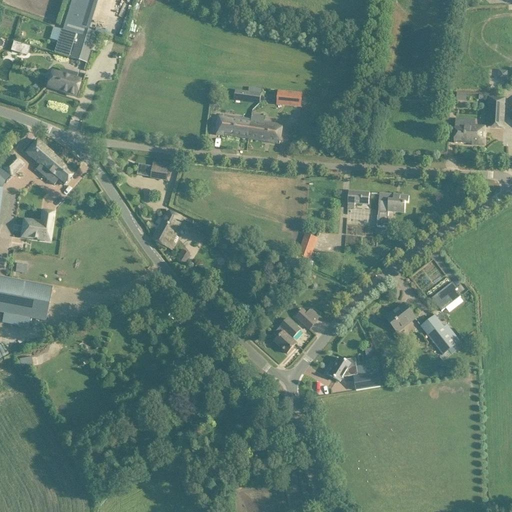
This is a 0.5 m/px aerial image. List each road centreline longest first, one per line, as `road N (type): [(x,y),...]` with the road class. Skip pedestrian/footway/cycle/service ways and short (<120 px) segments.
road 1 (unclassified): [(511,175),(74,133)]
road 2 (unclassified): [(289,379),(182,284),(74,133)]
road 3 (unclassified): [(289,379),(379,275),(511,188)]
road 4 (unknown): [(0,327),(54,318),(165,262)]
road 5 (unclassified): [(325,511),(289,379)]
